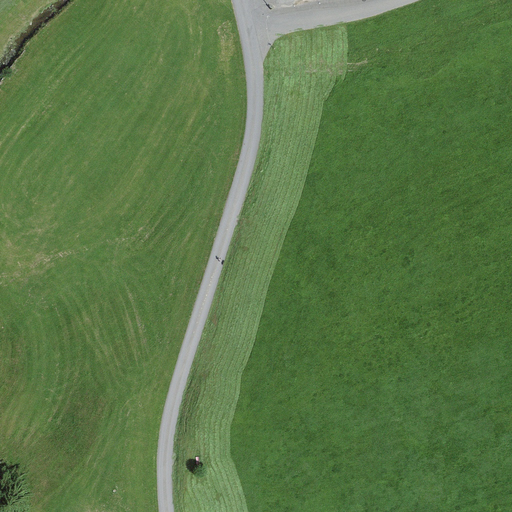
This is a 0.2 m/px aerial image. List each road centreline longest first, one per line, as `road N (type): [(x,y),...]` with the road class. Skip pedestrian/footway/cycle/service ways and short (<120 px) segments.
road 1 (unclassified): [(239,0),(254,78),(253,133),(173,403),(166,511)]
road 2 (track): [(392,0),(246,30)]
